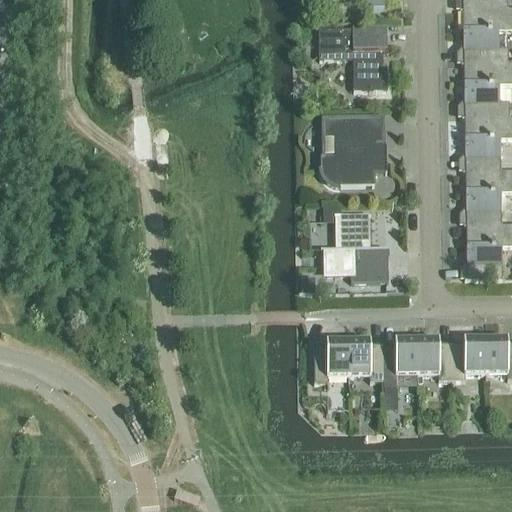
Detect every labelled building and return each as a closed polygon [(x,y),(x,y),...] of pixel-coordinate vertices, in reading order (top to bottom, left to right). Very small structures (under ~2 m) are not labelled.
[(321,0),(322,3),(344,2),(344,0),(363,0),(364,14),(384,13),(383,0),(321,0)] [(466,0),(467,0),(467,14),(461,14),(461,12),(459,12),(459,14),(507,14),(507,13),(506,0),(466,0)] [(468,54),(468,68),(462,68),(462,66),(460,66),(460,68),(508,68),(508,67),(507,52),(498,53),(497,35),(511,35),(511,12),(507,13),(507,14),(459,14),(459,15),(462,15),(462,50),(468,54)] [(352,34),(325,34),(318,34),(318,66),(352,65),(353,96),(368,96),(368,97),(373,97),(373,96),(387,96),(386,73),(382,73),(382,49),(386,49),(386,32),(352,32),(352,34)] [(474,108),(475,121),(463,122),(463,120),(461,120),(461,122),(508,122),(508,121),(508,106),(498,107),(498,89),(511,89),(511,66),(508,67),(508,68),(460,68),(460,69),(463,69),(463,104),(468,108),(474,108)] [(469,162),(469,176),(463,176),(463,174),(462,174),(462,176),(500,176),(500,175),(499,143),(511,143),(511,120),(508,121),(508,122),(461,122),(461,123),(464,123),(464,158),(469,162)] [(336,191),(339,191),(373,191),(373,189),(372,189),(372,177),(384,177),(384,178),(386,178),(385,147),(376,147),(375,139),(382,139),(381,122),(322,124),(323,140),(333,140),(333,161),(321,162),(321,161),(320,161),(320,173),(320,176),(320,177),(321,180),(322,181),(322,182),(324,184),(325,185),(327,188),(330,190),(333,190),(336,191)] [(470,216),(470,230),(464,230),(464,228),(463,228),(463,230),(501,230),(501,229),(500,197),(511,197),(511,174),(500,175),(500,176),(462,176),(462,177),(464,177),(465,212),(470,216)] [(341,211),(323,212),(323,222),(334,221),(334,220),(333,220),(333,219),(341,219),(341,211)] [(335,254),(320,254),(320,255),(326,255),(326,279),(350,279),(350,287),(387,287),(387,263),(369,263),(369,253),(368,220),(369,220),(369,219),(341,219),(333,219),(333,220),(334,220),(334,221),(334,228),(335,254)] [(464,285),(501,284),(501,251),(511,251),(511,228),(501,229),(501,230),(463,230),(463,231),(465,231),(466,266),(471,270),(471,284),(465,284),(465,282),(464,282),(464,285)] [(463,347),(451,348),(451,386),(464,386),(464,380),(485,380),(485,344),(463,344),(463,347)] [(511,346),(507,347),(507,344),(485,344),(485,380),(506,379),(506,385),(511,384),(511,346)] [(394,348),(382,349),(382,387),(396,387),(396,381),(417,381),(416,345),(394,345),(394,348)] [(438,345),(416,345),(417,381),(437,380),(438,386),(451,386),(451,348),(438,348),(438,345)] [(313,383),(313,388),(314,388),(327,388),(327,382),(348,382),(347,346),(325,346),(325,349),(313,350),(313,383)] [(369,346),(368,346),(347,346),(348,382),(369,381),(369,387),(382,387),(382,349),(369,349),(369,346)]
